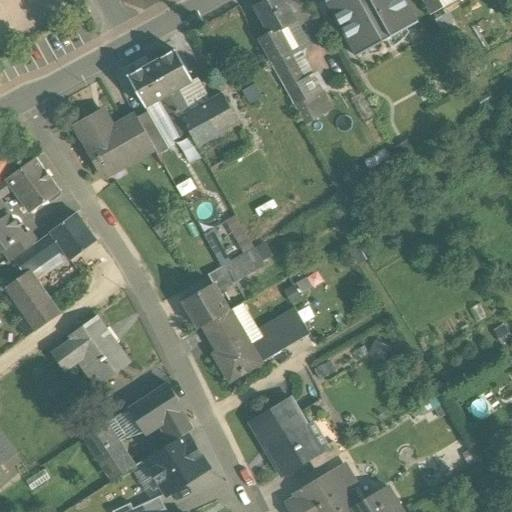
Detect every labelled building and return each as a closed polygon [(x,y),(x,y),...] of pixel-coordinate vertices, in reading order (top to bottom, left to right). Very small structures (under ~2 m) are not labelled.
[(283,0),(267,0),(254,7),(268,34),(269,35),(276,32),(295,21),(283,0)] [(405,0),(328,0),(325,2),(356,58),(418,24),(405,0)] [(420,0),(430,17),(444,10),(438,0),(420,0)] [(295,21),(276,32),(287,52),(289,56),(309,46),(295,21)] [(276,32),(269,35),(268,34),(257,39),(270,62),(287,52),(276,32)] [(175,51),(151,65),(169,96),(178,91),(193,83),(192,82),(175,51)] [(289,56),(287,52),(270,62),(286,91),(305,80),(298,66),(296,67),(289,56)] [(151,65),(127,78),(147,115),(160,108),(163,106),(160,101),(169,96),(151,65)] [(305,80),(286,91),(295,108),(322,93),(322,92),(323,87),(319,79),(314,78),(313,76),(305,80)] [(197,80),(192,82),(193,83),(178,91),(180,95),(182,94),(188,106),(192,113),(197,110),(210,103),(197,80)] [(178,91),(169,96),(178,112),(188,106),(182,94),(180,95),(178,91)] [(322,93),(295,108),(305,126),(332,111),(322,93)] [(362,94),(350,101),(363,125),(375,119),(362,94)] [(178,112),(169,96),(160,101),(163,106),(160,108),(170,125),(182,119),(178,112)] [(239,124),(223,96),(210,103),(197,110),(213,138),(239,124)] [(192,113),(182,119),(189,131),(197,147),(213,138),(197,110),(192,113)] [(113,128),(104,111),(96,116),(105,132),(113,128)] [(113,128),(105,132),(96,116),(76,127),(96,163),(99,161),(101,165),(103,164),(106,171),(117,165),(120,170),(155,150),(137,118),(135,115),(113,128)] [(147,115),(137,118),(155,150),(160,147),(153,135),(157,132),(147,115)] [(157,132),(153,135),(160,147),(189,131),(182,119),(170,125),(157,132)] [(0,178),(12,170),(0,152),(0,178)] [(199,152),(188,158),(194,168),(205,162),(199,152)] [(36,158),(0,184),(0,197),(11,190),(10,189),(13,186),(31,212),(61,190),(36,158)] [(76,214),(51,233),(52,234),(62,248),(71,261),(96,242),(76,214)] [(10,216),(0,223),(0,254),(5,251),(12,261),(35,243),(28,232),(23,236),(10,216)] [(239,228),(231,233),(238,246),(246,242),(239,228)] [(28,272),(38,265),(62,248),(52,234),(28,252),(14,262),(24,275),(28,272)] [(270,256),(264,246),(256,251),(262,261),(270,256)] [(255,249),(225,267),(235,284),(265,266),(262,261),(256,251),(255,249)] [(363,254),(355,259),(358,266),(367,262),(363,254)] [(225,267),(208,277),(213,286),(215,286),(221,296),(237,287),(235,284),(225,267)] [(59,316),(28,272),(24,275),(6,287),(37,331),(59,316)] [(221,296),(215,286),(213,286),(184,303),(199,330),(203,328),(230,312),(221,296)] [(297,291),(289,295),(297,309),(305,304),(297,291)] [(230,312),(203,328),(217,353),(213,355),(229,383),(262,364),(250,344),(231,312),(230,312)] [(297,313),(270,328),(272,331),(250,344),(262,364),(285,350),(309,335),(297,313)] [(130,365),(98,319),(69,339),(72,342),(54,354),(66,372),(84,359),(102,385),(130,365)] [(160,425),(183,411),(166,385),(130,409),(146,434),(160,425)] [(321,450),(290,401),(250,425),(265,449),(269,447),(286,474),(309,461),(322,452),(321,450)] [(183,411),(160,425),(172,444),(193,431),(183,411)] [(106,425),(84,440),(113,482),(135,468),(111,433),(106,425)] [(0,428),(0,466),(18,454),(0,428)] [(167,496),(209,469),(186,435),(145,462),(167,496)] [(333,443),(321,450),(322,452),(309,461),(315,471),(341,455),(333,443)] [(471,451),(461,457),(467,467),(478,461),(471,451)] [(358,489),(345,467),(336,472),(349,493),(352,491),(352,492),(358,489)] [(51,480),(45,468),(25,480),(32,491),(51,480)] [(349,493),(336,472),(296,496),(297,498),(289,503),(294,511),(364,511),(361,506),(352,492),(352,491),(349,493)] [(402,511),(394,497),(380,504),(376,496),(361,506),(364,511),(402,511)] [(114,511),(161,511),(165,510),(160,498),(134,510),(131,504),(114,511)]
